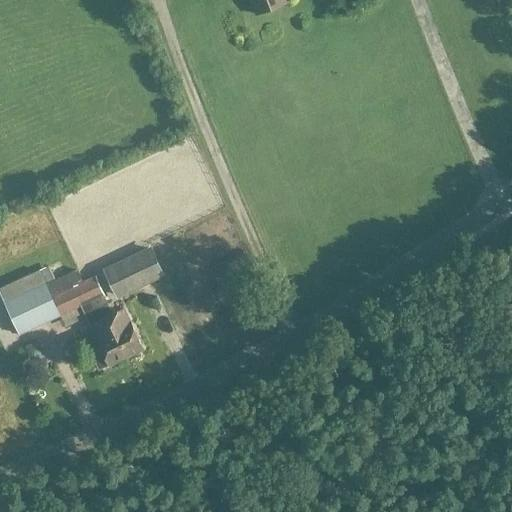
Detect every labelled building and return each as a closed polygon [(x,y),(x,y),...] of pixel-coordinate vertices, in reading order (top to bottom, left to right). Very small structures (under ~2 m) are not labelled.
[(250,0),(256,14),(286,3),(285,0),(250,0)] [(151,249),(106,271),(118,296),(163,274),(151,249)] [(47,285),(46,285),(60,316),(81,306),(104,295),(96,276),(90,278),(85,267),(55,281),(47,285)] [(39,271),(0,289),(0,292),(5,302),(20,335),(60,316),(46,285),(40,272),(39,271)] [(104,295),(81,306),(90,325),(101,348),(91,353),(99,369),(109,364),(109,365),(143,349),(124,309),(113,314),(104,295)]
